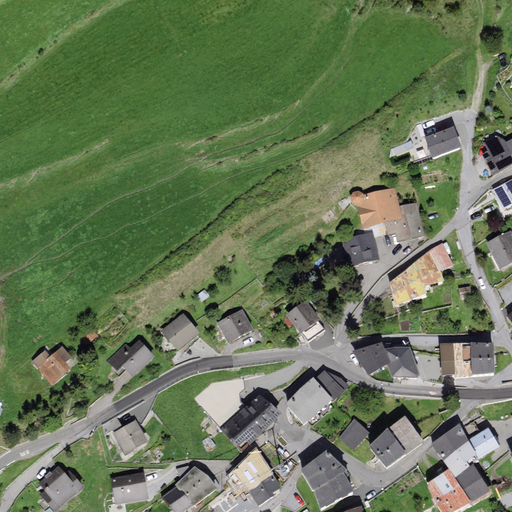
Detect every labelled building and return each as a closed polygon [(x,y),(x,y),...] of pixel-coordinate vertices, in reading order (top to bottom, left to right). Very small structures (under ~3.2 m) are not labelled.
[(463,149),(454,126),(424,138),(433,161),(463,149)] [(496,137),(482,145),(498,172),(511,163),(511,141),(507,145),(496,137)] [(511,180),(490,191),(503,214),(511,209),(511,180)] [(353,195),(349,200),(351,205),(356,207),(360,232),(384,227),(400,222),(396,210),(391,190),(362,197),(358,194),(353,195)] [(400,222),(384,227),(387,237),(394,235),(397,246),(424,238),(415,205),(396,210),(400,222)] [(511,237),(510,234),(486,244),(498,272),(511,265),(511,237)] [(370,235),(340,242),(344,261),(375,254),(370,235)] [(400,272),(386,284),(395,309),(427,297),(423,286),(443,283),(439,273),(454,266),(440,243),(415,260),(400,272)] [(304,301),(284,316),(301,339),(321,324),(304,301)] [(238,310),(214,323),(227,348),(252,335),(238,310)] [(183,312),(161,330),(179,351),(200,333),(183,312)] [(129,376),(153,355),(139,339),(115,359),(129,376)] [(36,363),(53,384),(77,366),(60,345),(36,363)] [(382,345),(350,354),(368,378),(420,381),(438,385),(436,355),(411,355),(409,350),(385,350),(382,345)] [(493,345),(438,347),(439,379),(493,378),(493,345)] [(193,399),(219,429),(244,405),(242,402),(239,400),(239,393),(245,388),(243,378),(212,382),(193,399)] [(313,379),(283,406),(304,429),(334,403),(313,379)] [(244,405),(219,429),(240,450),(279,412),(258,391),(244,405)] [(369,430),(354,418),(339,437),(354,448),(369,430)] [(133,421),(109,436),(124,459),(148,444),(133,421)] [(401,422),(368,448),(388,473),(421,447),(401,422)] [(458,427),(430,445),(449,473),(426,488),(441,511),(467,511),(475,507),(459,481),(483,465),(480,461),(499,449),(487,429),(468,442),(458,427)] [(328,453),(298,472),(323,511),(329,511),(355,496),(328,453)] [(254,454),(233,468),(260,506),(274,497),(272,494),(279,489),(254,454)] [(61,466),(32,491),(50,511),(60,511),(84,492),(61,466)] [(199,469),(161,501),(169,511),(191,511),(217,490),(199,469)] [(145,476),(111,481),(116,508),(149,502),(145,476)]
